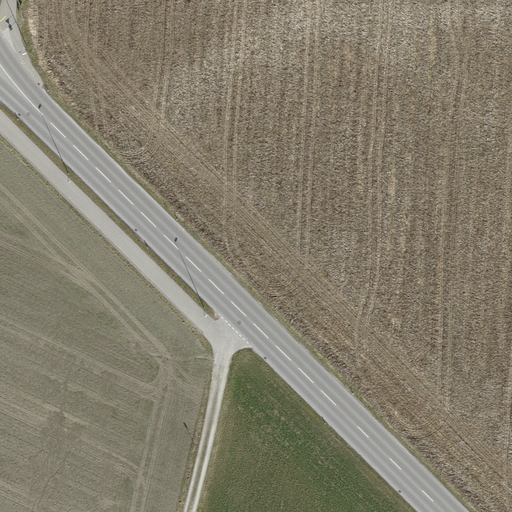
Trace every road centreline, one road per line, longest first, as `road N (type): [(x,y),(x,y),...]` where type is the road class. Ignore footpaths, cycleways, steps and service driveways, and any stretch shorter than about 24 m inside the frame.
road 1 (tertiary): [(1,73),(440,511)]
road 2 (track): [(190,511),(228,352),(257,330)]
